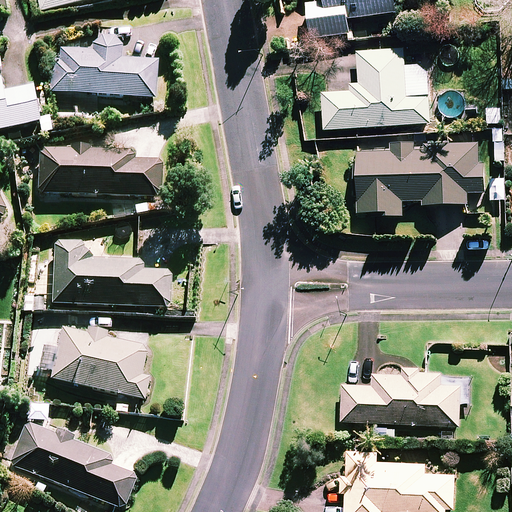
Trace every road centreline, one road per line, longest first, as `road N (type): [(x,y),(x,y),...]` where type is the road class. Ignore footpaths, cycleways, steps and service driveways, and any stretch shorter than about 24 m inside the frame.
road 1 (residential): [(263,284),(262,217),(224,0)]
road 2 (residential): [(511,283),(263,284)]
road 3 (residential): [(218,511),(256,382),(263,284)]
